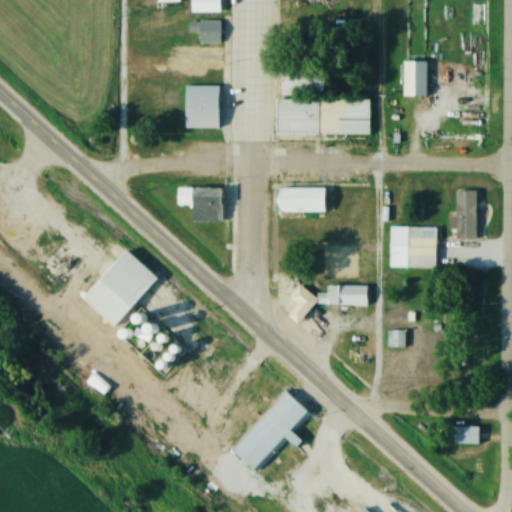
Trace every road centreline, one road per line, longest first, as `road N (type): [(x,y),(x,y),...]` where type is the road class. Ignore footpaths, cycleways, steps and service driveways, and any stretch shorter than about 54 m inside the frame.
road 1 (secondary): [(454,511),(0,99)]
road 2 (residential): [(501,511),(509,0)]
road 3 (residential): [(509,175),(147,175),(95,189)]
road 4 (residential): [(249,327),(251,0)]
road 5 (residential): [(506,421),(353,419)]
